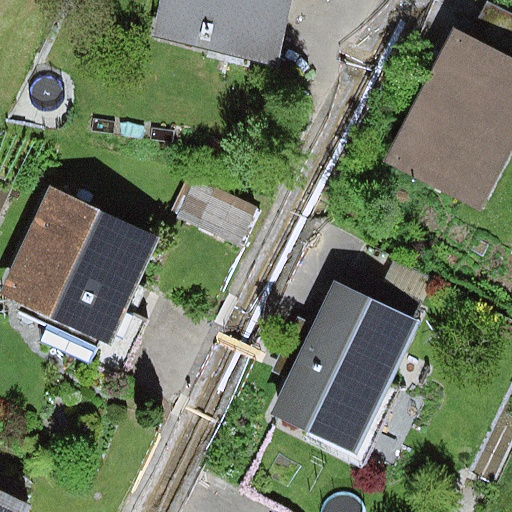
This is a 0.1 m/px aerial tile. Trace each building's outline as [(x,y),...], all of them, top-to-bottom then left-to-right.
[(161,0),(152,39),(272,68),(288,0),(161,0)] [(511,16),(489,4),(470,41),(511,62),(511,16)] [(454,32),(384,163),(478,213),(511,148),(511,62),(470,41),(454,32)] [(195,181),(177,218),(237,247),(255,211),(195,181)] [(157,238),(48,188),(0,292),(0,294),(79,331),(69,352),(121,376),(148,320),(124,309),(157,238)] [(395,260),(375,304),(411,320),(431,277),(395,260)] [(375,304),(332,284),(314,324),(297,317),(272,371),(289,378),(271,417),(354,454),(414,321),(411,320),(375,304)] [(24,511),(26,507),(0,494),(0,511),(24,511)]
